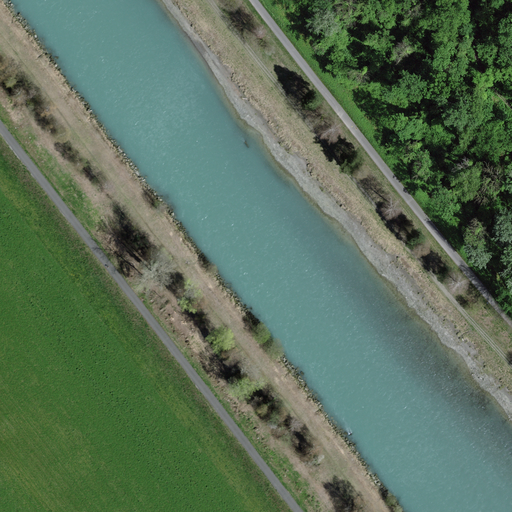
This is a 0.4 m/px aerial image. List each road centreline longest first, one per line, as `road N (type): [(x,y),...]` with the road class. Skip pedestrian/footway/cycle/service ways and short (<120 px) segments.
road 1 (track): [(211,0),(511,368)]
road 2 (track): [(254,0),(511,322)]
